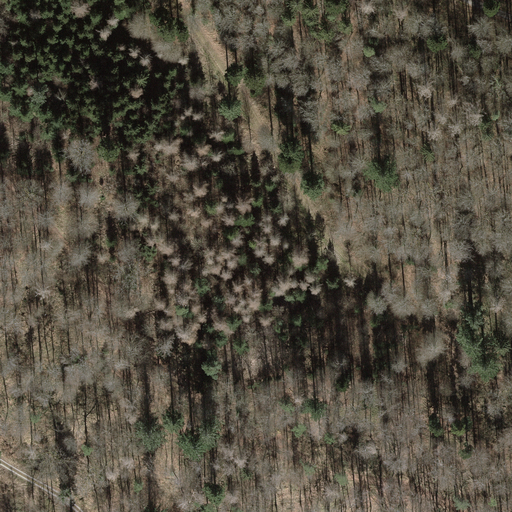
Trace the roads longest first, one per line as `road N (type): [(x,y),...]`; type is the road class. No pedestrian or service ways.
road 1 (track): [(0,172),(187,386),(300,457),(471,511)]
road 2 (track): [(511,366),(452,340),(336,241),(173,0)]
